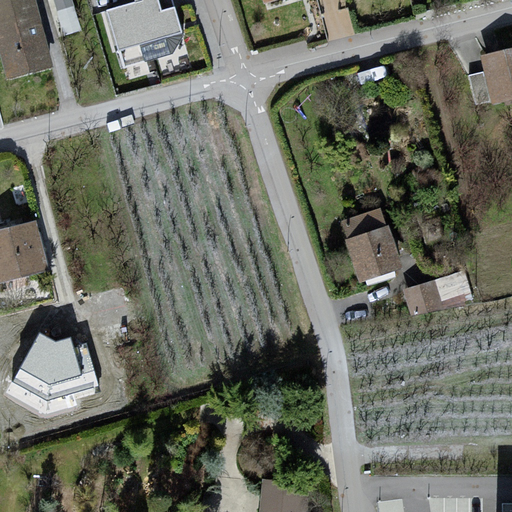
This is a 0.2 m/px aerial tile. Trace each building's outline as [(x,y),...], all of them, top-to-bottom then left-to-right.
[(37,0),(9,0),(0,2),(0,54),(7,82),(55,71),(37,0)] [(173,0),(138,0),(106,9),(119,51),(183,33),(173,0)] [(511,48),(482,56),(492,101),(511,96),(511,48)] [(387,212),(343,224),(361,284),(404,272),(387,212)] [(40,224),(0,232),(0,286),(52,275),(40,224)] [(463,268),(405,286),(413,311),(473,302),(471,292),(463,268)] [(55,341),(39,333),(12,381),(47,400),(99,385),(87,341),(73,345),(71,337),(55,341)] [(305,511),(308,482),(262,477),(258,511),(305,511)]
